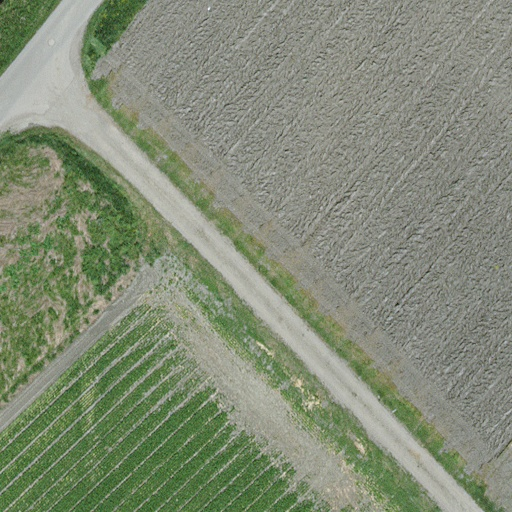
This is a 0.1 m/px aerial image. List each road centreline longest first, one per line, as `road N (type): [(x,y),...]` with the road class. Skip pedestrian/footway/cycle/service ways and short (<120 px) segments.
road 1 (track): [(46,67),(465,511)]
road 2 (unclassified): [(100,0),(0,124)]
